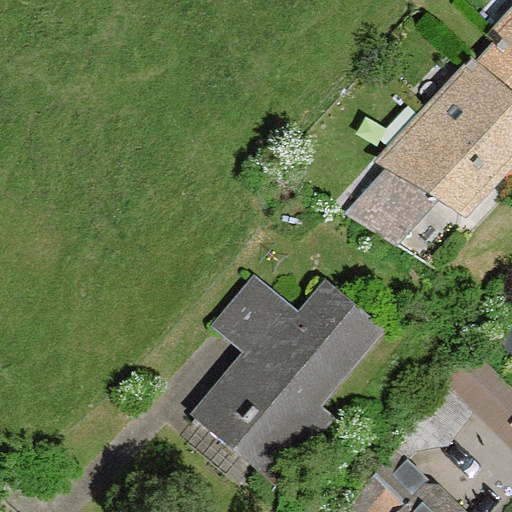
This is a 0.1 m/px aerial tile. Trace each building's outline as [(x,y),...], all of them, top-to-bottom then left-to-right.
[(511,24),(496,42),(500,45),(511,56),(511,24)] [(511,56),(500,45),(477,69),(511,100),(511,56)] [(429,117),(434,121),(488,172),(511,146),(511,100),(477,69),(473,65),(464,75),(464,81),(429,117)] [(488,172),(434,121),(388,169),(440,202),(463,216),(496,180),(488,172)] [(440,202),(388,169),(349,211),(399,244),(440,202)] [(216,327),(250,357),(254,353),(267,363),(303,320),(256,281),(216,327)] [(281,476),(330,417),(318,407),(382,330),(331,287),(303,320),(267,363),(254,353),(250,357),(205,412),(281,476)] [(511,392),(471,351),(445,385),(473,414),(511,453),(511,392)] [(473,414),(445,385),(406,437),(420,449),(404,465),(422,482),(473,414)] [(393,454),(404,465),(420,449),(406,437),(393,454)] [(451,511),(422,482),(404,465),(393,454),(348,511),(451,511)]
